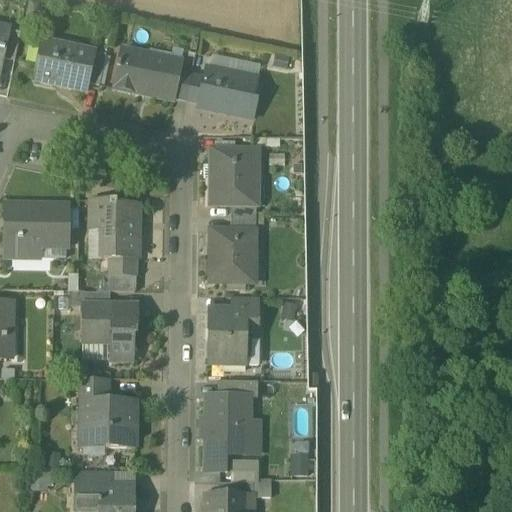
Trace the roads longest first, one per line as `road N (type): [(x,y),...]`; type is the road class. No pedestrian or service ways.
road 1 (unclassified): [(176,511),(184,173),(167,152),(16,117)]
road 2 (primary): [(359,511),(354,0)]
